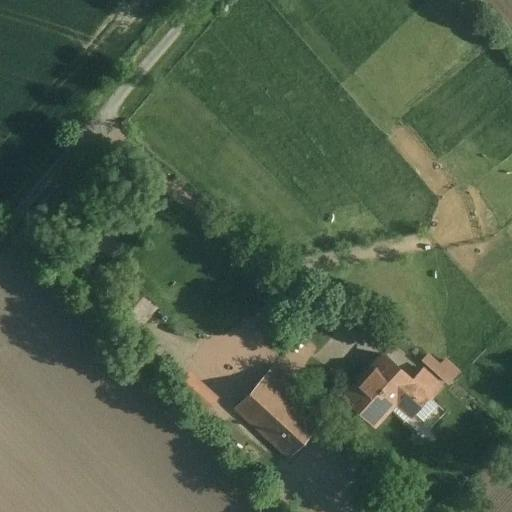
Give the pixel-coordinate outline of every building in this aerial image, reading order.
[(133,353),(157,304),(129,291),(105,340),(133,353)] [(143,343),(130,357),(146,371),(159,356),(143,343)] [(344,396),(374,423),(389,407),(404,420),(428,395),(383,354),(344,396)] [(282,360),(240,406),(297,457),(338,412),(282,360)] [(177,376),(171,371),(160,383),(197,415),(216,395),(185,367),(177,376)]
